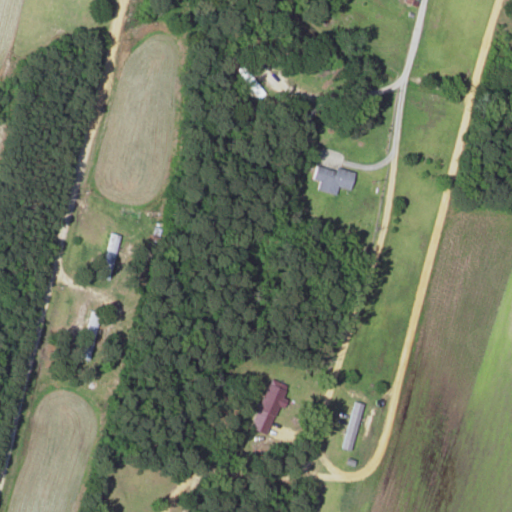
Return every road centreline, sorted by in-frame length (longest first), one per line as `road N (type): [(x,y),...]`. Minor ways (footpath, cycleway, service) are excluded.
road 1 (residential): [(113,0),(0,453)]
road 2 (residential): [(421,0),(383,230),(319,419)]
